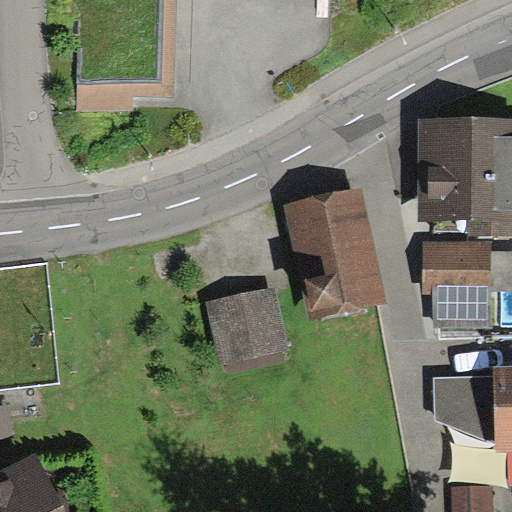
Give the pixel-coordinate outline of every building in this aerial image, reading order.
[(151,79),(154,0),(80,0),(78,76),(151,79)] [(511,131),(422,131),(422,187),(421,229),(437,229),(437,233),(468,233),(468,243),(511,243),(511,131)] [(361,196),(289,208),(302,286),(305,287),(311,321),(358,313),(356,303),(378,299),(361,196)] [(511,257),(493,258),(493,244),(425,244),(424,295),(436,295),(436,334),(491,335),(491,292),(511,291),(511,257)] [(274,292),(209,305),(220,364),(285,351),(274,292)] [(511,377),(494,378),(494,385),(438,385),(438,427),(496,447),(496,464),(509,463),(510,491),(511,490),(511,377)] [(10,410),(0,411),(0,444),(14,442),(10,410)] [(58,511),(37,468),(0,485),(0,511),(58,511)] [(492,511),(491,491),(453,494),(454,511),(492,511)]
